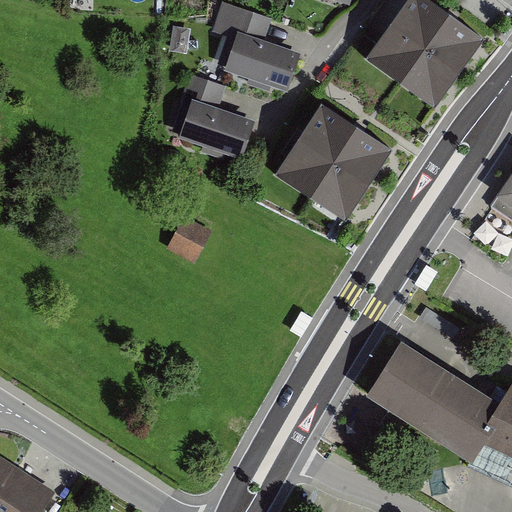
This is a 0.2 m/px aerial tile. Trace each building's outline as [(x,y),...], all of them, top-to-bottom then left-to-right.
[(336,0),(335,4),(350,9),(353,0),(336,0)] [(405,0),(369,54),(442,102),(489,29),(444,0),(405,0)] [(265,47),(273,22),(223,5),(213,35),(236,43),(238,38),(265,47)] [(236,43),(224,77),(288,99),(302,59),(265,47),(238,38),(236,43)] [(226,92),(195,81),(173,140),(236,163),(251,123),(219,111),(226,92)] [(393,154),(321,107),(275,178),(347,225),(393,154)] [(511,181),(492,211),(511,224),(511,181)] [(180,221),(171,251),(200,260),(210,230),(180,221)] [(511,378),(502,394),(403,333),(367,388),(473,458),(485,440),(511,451),(511,378)] [(0,511),(40,511),(56,488),(0,452),(0,511)]
